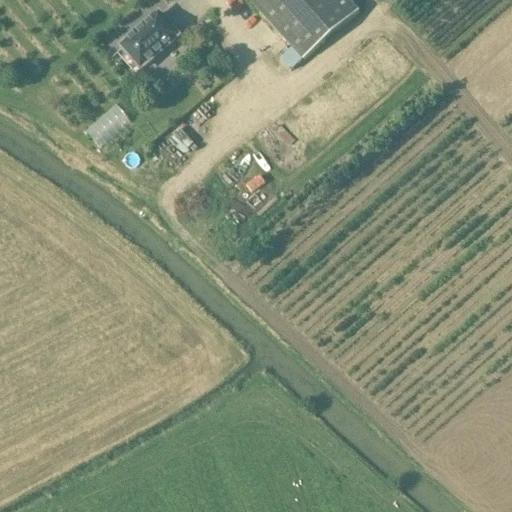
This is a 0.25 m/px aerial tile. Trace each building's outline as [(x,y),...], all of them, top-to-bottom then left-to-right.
[(247,0),(305,65),(360,16),(346,0),(247,0)] [(179,38),(158,14),(119,49),(140,73),(179,38)] [(292,73),(302,64),(292,52),(281,61),(292,73)] [(98,139),(122,122),(116,113),(92,130),(98,139)] [(197,132),(173,124),(166,146),(190,154),(197,132)]
